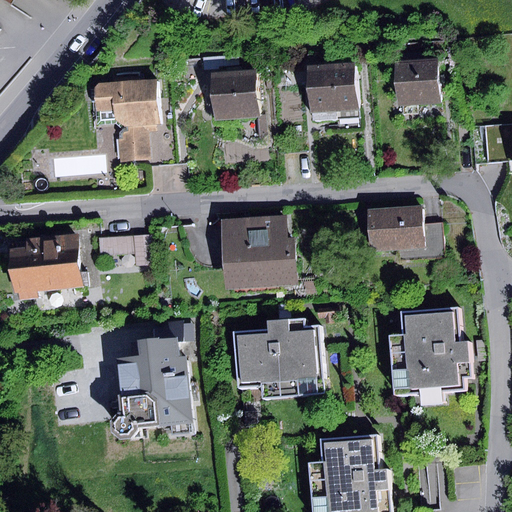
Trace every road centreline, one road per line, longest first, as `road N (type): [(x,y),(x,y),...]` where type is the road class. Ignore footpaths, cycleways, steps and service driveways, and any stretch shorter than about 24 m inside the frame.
road 1 (residential): [(0,216),(454,182),(483,209),(497,280)]
road 2 (residential): [(495,511),(497,280)]
road 3 (residential): [(0,136),(109,0)]
